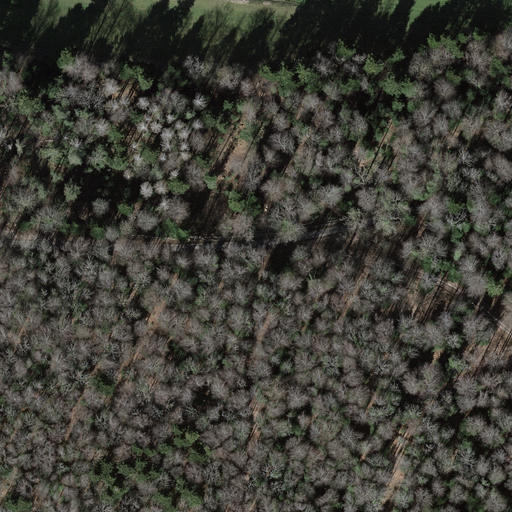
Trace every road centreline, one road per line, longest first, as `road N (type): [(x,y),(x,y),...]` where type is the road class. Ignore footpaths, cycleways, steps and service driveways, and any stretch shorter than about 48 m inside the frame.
road 1 (track): [(511,182),(416,216),(269,247),(0,244)]
road 2 (track): [(511,333),(412,280),(269,247)]
